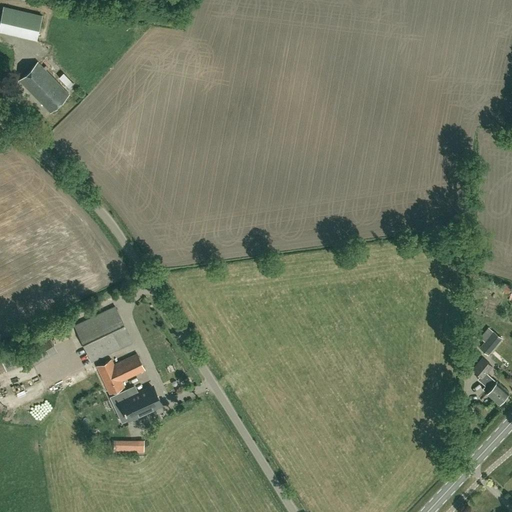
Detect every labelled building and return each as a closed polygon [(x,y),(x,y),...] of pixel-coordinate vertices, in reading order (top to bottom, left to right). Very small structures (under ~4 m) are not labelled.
[(43,13),(45,8),(31,5),(30,10),(43,13)] [(42,16),(3,7),(0,18),(0,30),(36,39),(42,16)] [(37,62),(19,80),(49,112),(68,94),(37,62)] [(131,343),(114,306),(74,325),(91,362),(131,343)] [(488,355),(502,338),(493,330),(479,347),(488,355)] [(56,344),(31,356),(36,367),(42,364),(41,362),(60,353),(56,344)] [(121,381),(144,370),(136,354),(113,365),(111,359),(96,366),(109,393),(124,386),(121,381)] [(498,403),(508,392),(486,372),(492,365),(483,357),(473,368),(480,375),(478,377),(490,388),(487,391),(495,398),(494,399),(498,403)] [(126,389),(109,397),(115,408),(122,404),(129,419),(161,405),(155,394),(154,391),(152,386),(138,393),(130,397),(126,389)] [(144,454),(144,439),(113,439),(113,453),(144,454)]
